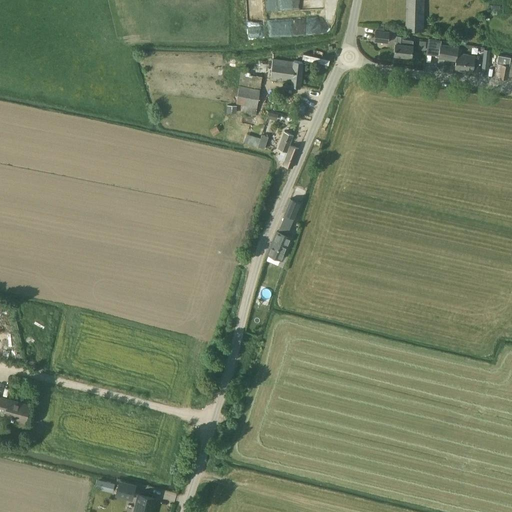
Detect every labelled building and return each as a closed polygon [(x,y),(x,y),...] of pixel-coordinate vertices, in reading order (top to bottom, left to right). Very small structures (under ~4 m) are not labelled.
[(275,4),(276,5),(277,0),(270,0),(268,9),(274,11),(275,4)] [(304,8),(323,8),(322,0),(298,0),(299,2),(304,2),(304,8)] [(405,0),(405,30),(423,31),(424,0),(405,0)] [(373,42),(388,43),(389,32),(374,31),(373,42)] [(395,56),(412,58),(413,45),(413,41),(405,40),(405,38),(397,37),(395,56)] [(473,72),(478,73),(480,57),(475,57),(475,56),(458,54),(459,48),(440,44),(438,59),(456,62),(455,70),(473,73),(473,72)] [(490,50),(483,50),(481,68),(488,69),(490,50)] [(511,77),(511,58),(498,56),(497,64),(496,64),(494,78),(506,80),(507,77),(511,77)] [(290,86),(300,87),(303,62),(293,61),(293,62),(272,60),(270,80),(291,82),(290,86)] [(241,114),(256,116),(262,77),(256,76),(250,75),(251,73),(245,72),(243,86),(239,85),(236,104),(243,105),(241,114)] [(283,166),(291,169),(298,149),(289,146),(293,136),(284,132),(278,149),(288,153),(283,166)] [(258,147),(264,149),(268,137),(262,135),(258,147)] [(294,219),(300,203),(290,199),(284,214),(294,219)] [(289,237),(276,232),(267,255),(281,261),(287,246),(285,245),(289,237)] [(269,307),(275,290),(262,285),(256,302),(269,307)] [(25,422),(29,406),(0,398),(0,415),(4,416),(4,417),(25,422)] [(97,489),(114,491),(115,482),(98,480),(97,489)] [(115,497),(133,501),(137,485),(119,480),(115,497)] [(150,511),(154,498),(139,494),(134,511),(150,511)]
